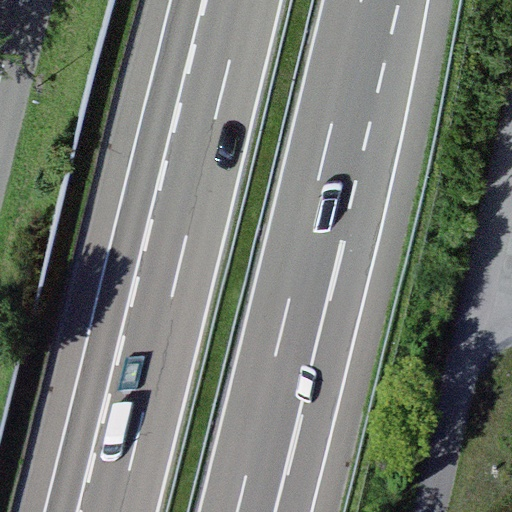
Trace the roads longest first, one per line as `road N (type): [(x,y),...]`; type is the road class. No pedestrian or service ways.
road 1 (motorway): [(178,0),(52,511)]
road 2 (motorway): [(234,511),(360,0)]
road 3 (motorway): [(238,0),(114,511)]
